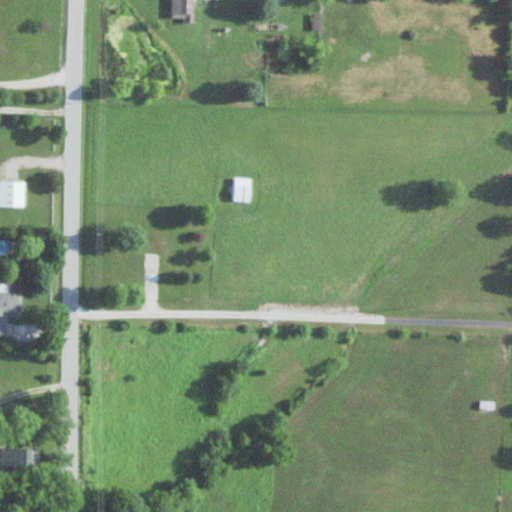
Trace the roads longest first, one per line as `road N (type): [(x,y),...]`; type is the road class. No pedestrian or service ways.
road 1 (secondary): [(64,511),(84,0)]
road 2 (residential): [(69,308),(511,321)]
